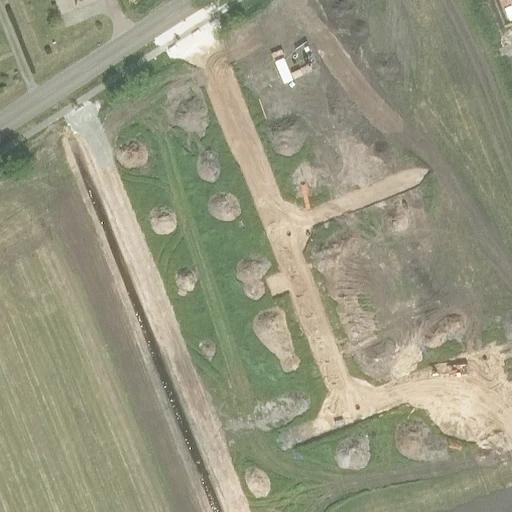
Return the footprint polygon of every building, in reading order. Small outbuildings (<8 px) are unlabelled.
[(368,22),(338,33),(351,67),(381,55),(368,22)] [(135,153),(165,143),(169,128),(161,105),(123,119),(135,153)] [(181,186),(225,170),(205,115),(169,128),(165,143),(181,186)] [(241,215),(193,234),(211,278),(259,258),(241,215)] [(417,421),(376,436),(403,504),(443,488),(417,421)] [(331,457),(292,473),(308,511),(330,511),(351,503),(346,491),(331,457)] [(388,511),(375,479),(346,491),(351,503),(354,511),(388,511)]
